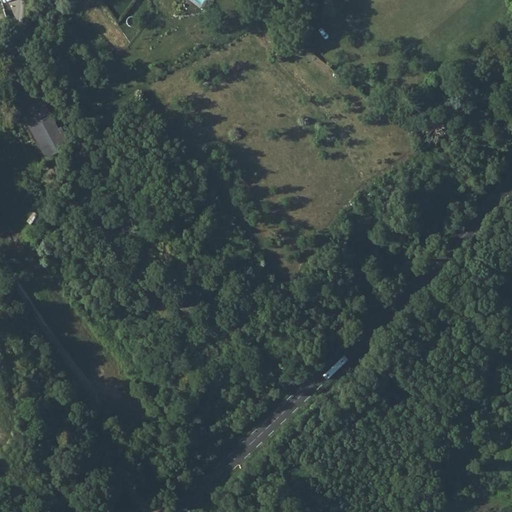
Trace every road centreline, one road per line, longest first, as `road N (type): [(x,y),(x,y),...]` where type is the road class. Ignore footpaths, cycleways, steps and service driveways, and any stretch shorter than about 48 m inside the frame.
road 1 (track): [(19,0),(22,38),(69,140),(67,200),(82,235),(175,362),(211,456),(225,469)]
road 2 (tertiary): [(180,511),(398,304),(511,175)]
